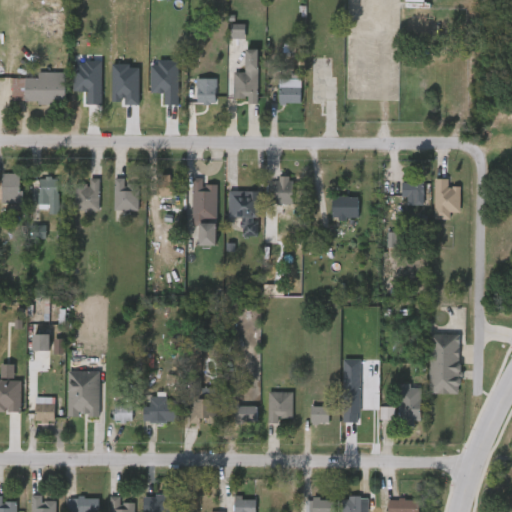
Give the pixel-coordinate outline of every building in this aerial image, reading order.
[(410,12),(410,0),(391,0),(391,11),(410,12)] [(27,47),(44,46),(43,23),(20,23),(20,37),(26,37),(27,47)] [(217,49),(231,49),(232,35),(217,35),(217,49)] [(257,48),(257,101),(233,101),(233,72),(244,72),(244,48),(257,48)] [(244,114),(245,59),(232,59),(232,82),(220,82),(220,108),(234,108),(234,114),(244,114)] [(65,101),(11,102),(11,77),(65,77),(65,101)] [(216,78),(216,103),(195,103),(195,78),(216,78)] [(278,103),(278,78),(299,78),(299,103),(278,103)] [(313,103),(313,78),(332,78),(332,103),(313,103)] [(266,88),(265,114),(287,114),(287,88),(266,88)] [(183,114),(202,114),(202,89),(183,89),(183,114)] [(0,173),(19,173),(19,200),(1,200),(0,173)] [(156,195),(156,175),(174,175),(174,195),(156,195)] [(274,203),(274,175),(292,175),(292,203),(274,203)] [(38,206),(38,177),(57,177),(57,206),(38,206)] [(113,177),(127,177),(127,178),(138,178),(138,210),(113,210),(113,177)] [(450,218),(434,218),(434,179),(448,179),(448,186),(459,186),(459,212),(450,212),(450,218)] [(98,210),(74,210),(74,181),(98,181),(98,210)] [(192,213),(192,181),(215,181),(215,213),(192,213)] [(401,204),(401,182),(423,182),(423,204),(401,204)] [(144,185),(144,206),(161,205),(160,185),(144,185)] [(26,214),(35,214),(35,225),(46,224),(45,188),(25,188),(26,214)] [(86,188),(76,189),(76,197),(62,198),(63,221),(87,220),(86,188)] [(100,220),(125,221),(125,195),(111,195),(111,189),(101,188),(100,220)] [(179,188),(178,231),(203,232),(204,195),(189,195),(189,189),(179,188)] [(261,188),(261,214),(279,214),(278,188),(261,188)] [(446,222),(446,197),(434,197),(434,189),(421,189),(420,229),(436,230),(436,222),(446,222)] [(258,191),(257,236),(242,236),(242,217),(228,216),(228,190),(258,191)] [(388,192),(387,207),(393,207),(393,215),(409,216),(410,193),(388,192)] [(358,217),(331,217),(331,196),(358,196),(358,217)] [(245,201),(215,201),(215,227),(228,227),(228,246),(245,246),(245,201)] [(318,229),(344,229),(344,207),(319,207),(318,229)] [(198,221),(215,221),(215,245),(198,245),(198,221)] [(203,256),(203,233),(186,233),(186,255),(203,256)] [(373,256),(383,257),(383,242),(374,242),(373,256)] [(429,393),(429,333),(459,333),(459,393),(429,393)] [(20,360),(36,360),(36,344),(19,345),(20,360)] [(415,403),(446,404),(447,344),(416,344),(415,403)] [(99,371),(99,416),(67,416),(67,371),(99,371)] [(86,425),(86,382),(55,381),(54,426),(66,426),(66,425),(86,425)] [(398,381),(420,381),(420,424),(398,424),(398,381)] [(292,391),(292,420),(267,420),(267,391),(292,391)] [(407,430),(408,399),(397,398),(397,394),(386,394),(385,436),(400,436),(400,430),(407,430)] [(176,421),(143,421),(143,406),(149,406),(149,397),(176,397),(176,421)] [(190,422),(190,397),(217,397),(217,422),(190,422)] [(254,433),(265,434),(265,428),(279,428),(279,402),(255,402),(254,433)] [(54,420),(35,420),(35,403),(54,403),(54,420)] [(131,404),(131,420),(113,420),(113,404),(131,404)] [(258,422),(236,422),(236,405),(258,405),(258,422)] [(311,424),(310,406),(329,405),(329,424),(311,424)] [(22,431),(41,432),(41,407),(22,407),(22,431)] [(136,408),(136,417),(130,417),(130,432),(164,432),(164,408),(136,408)] [(194,434),(205,434),(205,410),(177,410),(176,431),(194,432),(194,434)] [(100,431),(118,432),(119,414),(101,413),(100,431)] [(244,416),(222,416),(222,432),(244,432),(244,416)] [(315,417),(297,416),(297,433),(315,433),(315,417)] [(333,495),(333,511),(312,511),(312,495),(333,495)] [(16,500),(16,511),(0,511),(0,496),(2,496),(2,500),(16,500)] [(134,511),(110,511),(110,496),(120,496),(120,501),(134,501),(134,511)] [(154,511),(154,496),(177,496),(177,511),(154,511)] [(367,511),(344,511),(344,496),(367,496),(367,511)] [(68,511),(68,497),(99,497),(99,511),(68,511)] [(256,497),(256,511),(234,511),(234,497),(256,497)] [(31,511),(31,498),(56,498),(56,511),(31,511)] [(419,499),(419,511),(387,511),(387,499),(419,499)]
